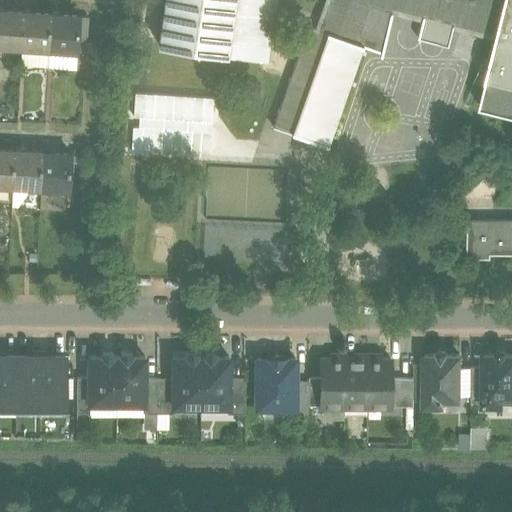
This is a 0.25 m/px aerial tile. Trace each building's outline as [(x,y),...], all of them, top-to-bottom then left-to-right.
[(274,0),(168,0),(162,45),(266,60),(274,0)] [(325,0),(316,27),(309,25),(273,125),(328,145),(329,143),(327,143),(361,45),(363,46),(363,45),(363,44),(358,42),(371,6),(379,8),(379,0),(325,0)] [(379,0),(379,8),(393,11),(392,12),(422,19),(418,37),(450,45),(454,28),(496,38),(506,0),(379,0)] [(511,0),(506,0),(496,38),(481,104),(511,111),(511,0)] [(371,6),(358,42),(363,44),(363,45),(381,51),(380,55),(382,56),(392,12),(393,11),(379,8),(371,6)] [(25,11),(0,9),(0,44),(23,46),(25,11)] [(53,13),(25,11),(23,46),(50,48),(53,13)] [(82,15),(53,13),(50,48),(80,49),(82,15)] [(17,149),(0,148),(0,183),(14,184),(17,149)] [(44,151),(17,149),(14,184),(42,186),(44,151)] [(73,153),(44,151),(42,186),(71,188),(73,153)] [(511,218),(470,218),(469,255),(471,255),(471,251),(491,251),(490,256),(492,256),(492,252),(511,251),(511,218)] [(118,339),(118,349),(149,349),(149,339),(118,339)] [(17,355),(0,354),(0,350),(0,400),(17,400),(17,355)] [(34,355),(17,355),(17,400),(41,401),(41,351),(34,350),(34,355)] [(66,355),(49,355),(49,351),(41,351),(41,401),(66,401),(66,355)] [(104,355),(90,355),(90,375),(90,401),(91,401),(118,401),(118,355),(115,355),(115,351),(104,351),(104,355)] [(133,351),(122,351),(122,355),(118,355),(118,401),(145,401),(146,401),(146,376),(146,355),(133,355),(133,351)] [(198,352),(188,351),(188,355),(174,355),(174,376),(174,404),(175,404),(202,404),(202,356),(198,356),(198,352)] [(217,356),(217,352),(206,352),(206,356),(202,356),(202,404),(229,404),(230,404),(230,376),(230,356),(217,356)] [(346,352),(339,352),(339,357),(322,357),(322,376),(322,404),(322,405),(392,405),(392,376),(392,357),(376,357),(376,353),(362,352),(362,357),(346,357),(346,352)] [(511,353),(485,353),(485,366),(485,402),(485,403),(511,402),(511,353)] [(461,354),(426,354),(426,362),(426,398),(426,403),(444,403),(444,397),(461,397),(461,354)] [(296,357),(258,357),(258,405),(295,405),(296,405),(296,379),(296,357)] [(426,362),(414,362),(414,377),(414,398),(426,398),(426,362)] [(485,366),(473,365),(473,401),(485,402),(485,366)] [(90,375),(78,376),(78,411),(91,411),(91,401),(90,401),(90,375)] [(158,376),(146,376),(146,401),(145,401),(145,412),(158,412),(158,376)] [(174,376),(158,376),(158,412),(175,412),(175,404),(174,404),(174,376)] [(246,376),(230,376),(230,404),(229,404),(229,412),(246,412),(246,376)] [(322,376),(310,376),(310,379),(310,404),(322,404),(322,376)] [(414,377),(392,376),(392,405),(414,405),(414,398),(414,377)] [(310,379),(296,379),(296,405),(295,405),(295,415),(310,415),(310,404),(310,379)] [(473,443),(462,444),(463,448),(490,446),(489,426),(472,427),(473,443)]
